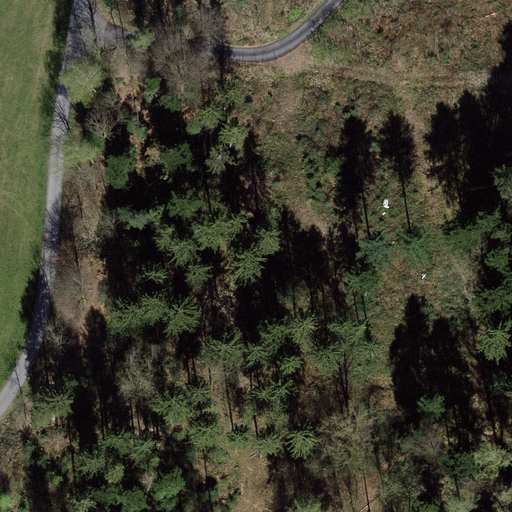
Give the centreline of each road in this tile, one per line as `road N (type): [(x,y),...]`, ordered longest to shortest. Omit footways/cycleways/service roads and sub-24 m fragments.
road 1 (track): [(0,396),(29,359),(76,38)]
road 2 (track): [(76,38),(253,30),(322,0)]
